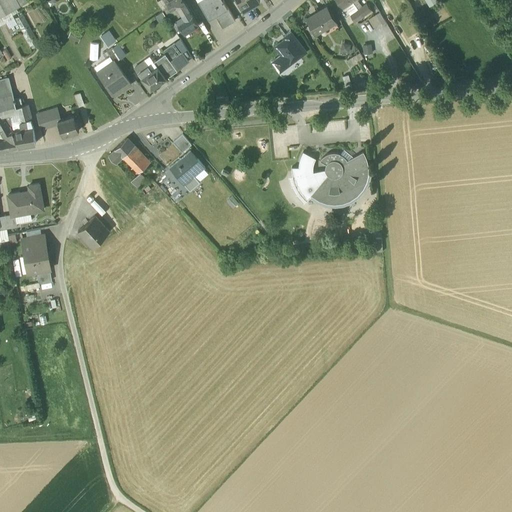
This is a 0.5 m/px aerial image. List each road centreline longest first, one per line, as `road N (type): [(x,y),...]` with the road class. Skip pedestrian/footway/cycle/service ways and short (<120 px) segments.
road 1 (tertiary): [(511,88),(149,122)]
road 2 (track): [(511,346),(401,308),(390,295),(373,101)]
road 3 (track): [(66,301),(114,492),(138,511)]
road 4 (residential): [(149,122),(156,102),(298,0)]
road 5 (tertiary): [(149,122),(88,146),(0,162)]
